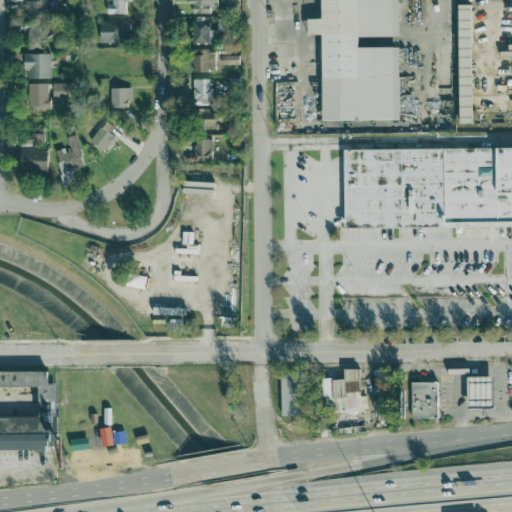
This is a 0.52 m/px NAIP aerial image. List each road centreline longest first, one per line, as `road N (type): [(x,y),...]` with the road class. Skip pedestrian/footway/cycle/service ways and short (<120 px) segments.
road 1 (residential): [(0,195),(69,225),(130,239),(156,229),(169,205),(161,0)]
road 2 (residential): [(153,352),(511,345)]
road 3 (residential): [(259,351),(255,0)]
road 4 (motorway): [(511,482),(291,503)]
road 5 (primary): [(468,436),(251,462)]
road 6 (motorway): [(468,436),(454,446),(272,479)]
road 7 (primary): [(194,472),(0,499)]
road 8 (motorway): [(218,490),(53,511)]
road 9 (residential): [(52,213),(122,192),(149,165),(161,138)]
